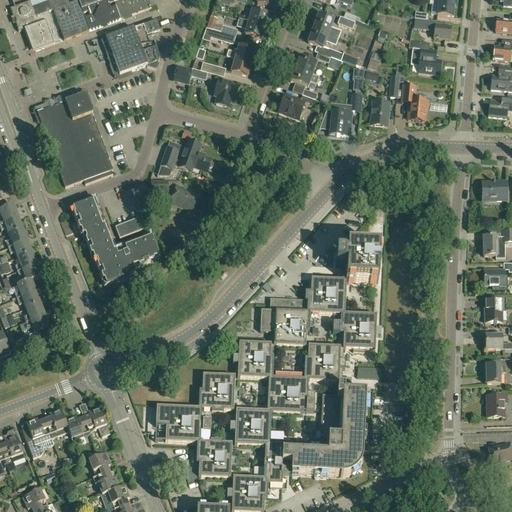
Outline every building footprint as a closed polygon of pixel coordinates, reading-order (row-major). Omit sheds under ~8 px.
[(58,26),(64,41),(89,32),(84,19),(83,15),(80,7),(68,12),(66,6),(69,5),(67,0),(52,0),(47,2),(50,11),(58,8),(63,20),(62,21),(58,26)] [(84,19),(89,32),(120,20),(115,7),(111,9),(109,5),(113,3),(111,0),(77,0),(80,7),(83,15),(87,13),(89,17),(84,19)] [(120,20),(151,9),(147,0),(111,0),(113,3),(114,3),(115,7),(120,20)] [(258,0),(257,4),(273,9),(275,0),(258,0)] [(437,15),(437,16),(452,17),(454,17),(454,11),(453,11),(454,0),(452,0),(430,0),(430,5),(432,5),(431,14),(437,15)] [(232,1),(230,1),(228,7),(243,11),(245,5),(244,5),(232,1)] [(18,32),(24,30),(37,25),(35,17),(32,8),(29,2),(10,9),(18,32)] [(48,12),(50,11),(47,2),(32,8),(35,17),(37,25),(24,30),(32,52),(59,42),(48,12)] [(244,17),(243,22),(265,29),(268,17),(252,12),(250,19),(244,17)] [(414,21),(428,22),(428,15),(415,13),(414,21)] [(313,30),(338,39),(341,32),(330,28),(333,21),(318,16),(313,30)] [(210,18),(206,30),(212,31),(214,32),(221,34),(222,27),(215,25),(217,20),(210,18)] [(340,18),(337,25),(352,31),(355,23),(340,18)] [(108,59),(112,58),(149,44),(146,36),(160,32),(156,21),(133,29),(105,39),(101,41),(108,59)] [(414,21),(413,29),(426,31),(434,32),(434,40),(449,42),(450,29),(443,28),(443,24),(414,21)] [(511,35),(511,22),(496,21),(495,34),(511,35)] [(262,40),(265,29),(243,22),(241,27),(247,29),(245,36),(262,40)] [(221,34),(235,38),(237,31),(222,27),(221,34)] [(322,50),(325,43),(335,47),(338,39),(313,30),(308,44),(322,50)] [(235,38),(221,34),(214,32),(212,31),(210,39),(233,46),(235,38)] [(149,44),(112,58),(108,59),(107,59),(114,78),(146,67),(147,68),(156,71),(160,57),(155,42),(149,44)] [(412,50),(426,51),(427,44),(410,42),(409,50),(412,50)] [(494,48),(493,62),(511,63),(511,42),(511,49),(500,49),(494,48)] [(235,60),(250,65),(254,52),(239,47),(237,54),(228,52),(227,58),(235,60)] [(326,57),(331,59),(342,63),(353,67),(356,60),(343,56),(343,55),(329,50),(326,57)] [(428,52),(426,51),(412,50),(411,66),(419,67),(418,75),(439,78),(441,62),(435,61),(436,53),(428,52)] [(342,63),(331,59),(326,57),(317,54),(315,60),(328,65),(328,67),(335,70),(335,69),(340,70),(342,63)] [(294,69),(312,76),(317,64),(299,57),(294,69)] [(247,78),(250,65),(235,60),(231,73),(247,78)] [(202,64),(200,72),(223,78),(226,70),(202,64)] [(191,72),(176,69),(173,82),(187,85),(189,77),(191,72)] [(290,82),(307,89),(309,84),(316,86),(318,78),(312,76),(294,69),(290,82)] [(191,72),(189,77),(204,81),(206,75),(191,71),(191,72)] [(492,78),(490,92),(511,93),(511,87),(508,87),(509,81),(511,81),(511,72),(497,71),(496,78),(492,78)] [(354,93),(355,93),(362,93),(364,73),(355,72),(354,82),(355,82),(354,93)] [(388,99),(397,100),(399,78),(390,78),(388,99)] [(238,88),(217,82),(213,97),(217,98),(215,106),(227,109),(229,101),(234,102),(238,88)] [(424,123),(427,102),(414,101),(415,88),(404,87),(402,104),(410,105),(408,121),(424,123)] [(304,91),(302,97),(315,101),(317,97),(317,96),(304,91)] [(37,113),(58,170),(65,189),(84,182),(85,186),(113,176),(111,172),(113,172),(84,95),(37,113)] [(361,97),(352,96),(350,112),(360,113),(361,97)] [(298,121),(304,104),(284,97),(278,113),(298,121)] [(490,101),(488,118),(506,120),(507,108),(511,108),(511,99),(508,99),(503,99),(502,102),(490,101)] [(387,129),(389,105),(372,103),(370,127),(387,129)] [(433,105),(433,113),(450,113),(450,106),(433,105)] [(326,114),(320,131),(330,132),(330,137),(348,139),(351,115),(350,115),(341,114),(341,108),(331,107),(330,114),(326,114)] [(212,168),(213,165),(213,163),(211,163),(212,161),(197,156),(200,147),(188,143),(181,163),(175,161),(178,154),(167,150),(157,178),(170,178),(173,167),(191,173),(193,169),(207,174),(210,168),(211,169),(212,168)] [(151,194),(168,194),(168,183),(151,183),(151,194)] [(482,203),(507,202),(507,183),(482,184),(482,203)] [(177,186),(176,188),(171,204),(193,212),(199,194),(177,186)] [(133,270),(159,259),(151,239),(114,253),(104,227),(103,228),(93,202),(72,210),(82,237),(84,236),(94,262),(95,261),(105,287),(121,281),(122,283),(127,280),(126,276),(135,273),(133,270)] [(0,218),(0,225),(18,219),(13,207),(0,211),(0,215),(1,218),(0,218)] [(22,231),(18,219),(0,225),(0,228),(1,232),(6,230),(8,236),(22,231)] [(119,240),(143,231),(139,219),(115,228),(119,240)] [(27,242),(22,231),(8,236),(10,242),(6,244),(8,250),(27,242)] [(511,232),(503,233),(491,233),(491,239),(483,239),(484,258),(495,258),(495,261),(505,261),(505,244),(511,244),(511,232)] [(15,254),(17,260),(31,254),(27,242),(8,250),(10,256),(15,254)] [(340,350),(343,350),(353,351),(353,354),(365,354),(365,351),(375,352),(376,338),(381,338),(381,331),(376,331),(377,317),(345,315),(346,283),(378,284),(379,269),(380,269),(380,265),(379,265),(379,250),(347,248),(347,257),(336,256),(335,268),(341,268),(341,271),(343,272),(342,282),(311,280),(310,294),(305,293),(305,302),(304,314),(306,314),(306,315),(305,333),(308,333),(309,315),(339,317),(339,325),(332,325),(332,335),(339,335),(338,349),(340,349),(340,350)] [(36,266),(31,254),(17,260),(20,266),(15,268),(17,274),(36,266)] [(503,271),(484,272),(484,288),(492,287),(492,292),(499,292),(498,287),(504,287),(504,272),(508,272),(508,274),(511,274),(511,265),(503,265),(503,271)] [(24,278),(26,283),(31,282),(41,278),(36,266),(17,274),(19,280),(24,278)] [(6,291),(11,289),(7,280),(2,281),(6,291)] [(36,293),(31,282),(26,283),(17,287),(19,293),(14,295),(17,301),(36,293)] [(40,305),(36,293),(17,301),(19,307),(23,305),(26,311),(40,305)] [(283,472),(279,472),(279,459),(282,459),(282,452),(283,452),(283,444),(269,444),(271,415),(302,416),(303,414),(314,414),(314,402),(314,393),(307,392),(308,383),(339,384),(339,381),(342,381),(342,371),(345,371),(345,363),(343,363),(343,350),(340,350),(340,349),(338,349),(308,348),(307,360),(304,360),(303,381),(272,380),(274,347),(304,349),(305,333),(306,315),(306,314),(304,314),(305,302),(270,301),(269,312),(261,312),(260,334),(271,334),(270,346),(239,345),(238,366),(237,379),(268,381),(267,413),(236,412),(235,425),(234,447),(265,448),(263,480),(233,479),(232,501),(231,511),(263,511),(264,500),(267,500),(268,487),(282,487),(282,476),(287,476),(287,473),(283,472)] [(485,324),(502,324),(502,301),(485,301),(485,324)] [(45,317),(40,305),(26,311),(28,317),(23,319),(26,325),(45,317)] [(42,341),(39,333),(49,329),(45,317),(26,325),(28,331),(32,329),(35,334),(25,338),(28,347),(42,341)] [(6,318),(1,320),(5,330),(9,328),(6,318)] [(6,335),(10,344),(15,343),(11,333),(6,335)] [(0,358),(3,357),(4,358),(10,356),(2,335),(0,335),(0,358)] [(485,337),(486,351),(511,351),(511,345),(501,345),(501,337),(485,337)] [(500,375),(506,374),(506,367),(486,367),(486,386),(500,386),(500,375)] [(357,369),(357,379),(380,380),(381,370),(357,369)] [(198,410),(197,445),(196,457),(196,465),(199,465),(198,479),(230,480),(232,445),(222,445),(222,442),(210,442),(210,444),(200,444),(201,434),(210,434),(211,422),(201,422),(202,412),(211,412),(211,415),(223,415),(223,412),(233,413),(235,378),(203,377),(202,392),(199,392),(198,410)] [(282,459),(279,459),(279,472),(283,472),(287,473),(340,475),(343,475),(345,475),(347,474),(349,473),(352,472),(354,471),(355,469),(357,468),(358,466),(359,464),(360,463),(361,461),(361,459),(362,457),(362,456),(362,453),(365,395),(364,395),(349,394),(349,382),(342,381),(339,381),(339,384),(338,388),(337,397),(322,397),(320,440),(307,440),(307,443),(283,442),(283,444),(283,452),(282,452),(282,459)] [(504,404),(507,404),(507,397),(487,397),(487,420),(504,419),(504,404)] [(197,445),(198,410),(156,408),(155,428),(166,429),(165,444),(197,445)] [(102,439),(110,435),(99,409),(88,414),(89,417),(83,419),(89,433),(98,430),(102,439)] [(52,440),(69,433),(65,422),(61,411),(49,415),(50,419),(44,421),(52,440)] [(90,436),(89,433),(83,419),(78,421),(76,418),(65,422),(69,433),(72,443),(90,436)] [(52,440),(44,421),(39,423),(38,420),(25,424),(28,430),(22,432),(33,460),(41,457),(42,454),(41,451),(54,446),(51,440),(52,440)] [(6,436),(8,439),(4,441),(5,444),(0,445),(0,448),(5,461),(7,466),(12,464),(13,465),(25,460),(13,431),(8,433),(6,436)] [(511,445),(509,446),(488,450),(491,465),(511,461),(511,463),(511,462),(511,445)] [(95,479),(110,473),(107,468),(111,466),(106,455),(88,461),(95,479)] [(188,484),(197,480),(193,468),(183,472),(188,484)] [(107,494),(119,489),(115,478),(112,479),(110,473),(95,479),(92,480),(95,487),(98,486),(102,497),(107,495),(107,494)] [(511,484),(510,481),(500,487),(502,492),(511,487),(511,484)] [(114,511),(128,506),(126,500),(129,499),(125,487),(119,489),(107,494),(107,495),(114,511)] [(31,510),(32,511),(40,511),(48,508),(40,491),(22,500),(28,511),(31,510)] [(273,494),(272,503),(284,504),(284,494),(273,494)]
